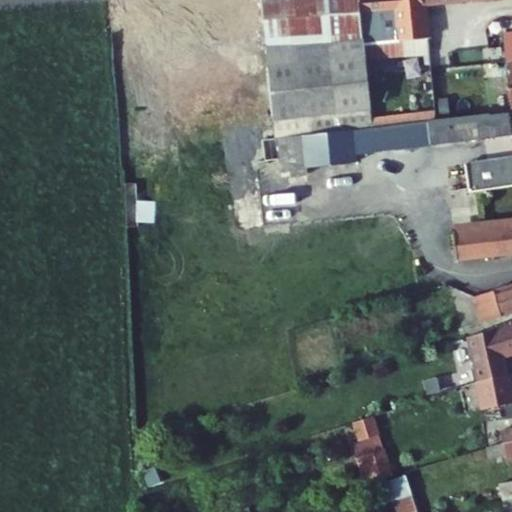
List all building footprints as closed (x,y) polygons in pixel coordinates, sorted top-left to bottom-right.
[(165,0),(116,0),(119,35),(143,33),(143,29),(166,26),(165,0)] [(267,0),(165,0),(166,26),(269,18),(267,0)] [(359,0),(267,0),(269,18),(277,128),(352,123),(374,121),(373,112),(366,56),(359,0)] [(421,0),(359,0),(366,56),(428,51),(425,17),(422,2),(421,0)] [(511,31),(503,33),(508,74),(484,76),(487,113),(509,112),(510,112),(509,92),(511,91),(511,31)] [(434,108),(373,112),(374,121),(401,119),(427,117),(434,117),(434,108)] [(511,134),(509,112),(487,113),(434,117),(427,117),(429,140),(511,134)] [(429,140),(427,117),(401,119),(403,142),(410,141),(411,145),(429,144),(429,140)] [(354,156),(352,123),(277,128),(261,129),(262,150),(277,149),(278,166),(306,164),(305,160),(354,156)] [(262,150),(261,129),(221,132),(222,153),(262,150)] [(180,135),(140,137),(141,150),(181,147),(180,135)] [(511,162),(482,165),(483,176),(511,171),(511,162)] [(152,164),(141,165),(144,207),(155,206),(152,164)] [(484,187),(511,183),(511,171),(483,176),(484,187)] [(511,258),(511,225),(458,234),(463,267),(511,258)] [(511,287),(479,299),(487,322),(511,313),(511,287)] [(476,361),(478,381),(506,373),(503,353),(511,349),(511,325),(421,353),(429,376),(476,361)] [(510,401),(506,373),(478,381),(481,405),(510,401)] [(481,405),(478,381),(432,397),(437,411),(467,400),(467,406),(481,405)] [(357,437),(352,438),(363,479),(394,471),(377,412),(352,419),(357,437)]
